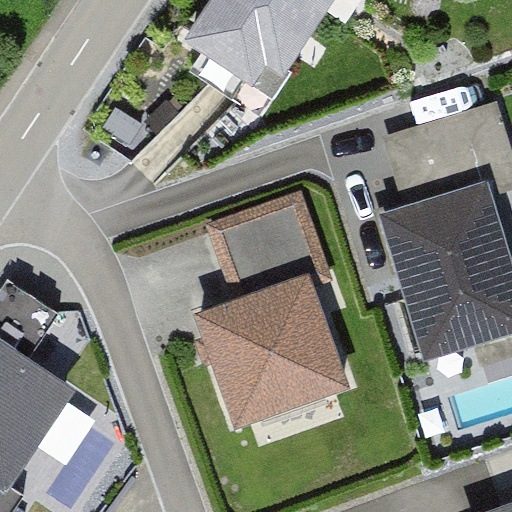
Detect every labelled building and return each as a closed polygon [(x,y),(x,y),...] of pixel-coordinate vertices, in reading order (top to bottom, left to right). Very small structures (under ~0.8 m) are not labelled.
[(274,0),(224,0),(184,65),(275,122),(330,35),(274,0)] [(274,0),(330,35),(352,0),(274,0)] [(486,169),(474,111),(393,127),(405,185),(486,169)] [(381,224),(427,379),(511,353),(511,273),(487,192),(381,224)] [(298,201),(219,229),(249,311),(327,283),(298,201)] [(62,304),(12,273),(0,292),(0,320),(38,343),(62,304)] [(313,292),(200,331),(241,450),(354,412),(313,292)] [(0,326),(0,473),(11,481),(79,378),(0,326)] [(501,416),(511,414),(511,386),(497,389),(501,416)] [(0,475),(0,511),(12,511),(26,491),(0,475)]
